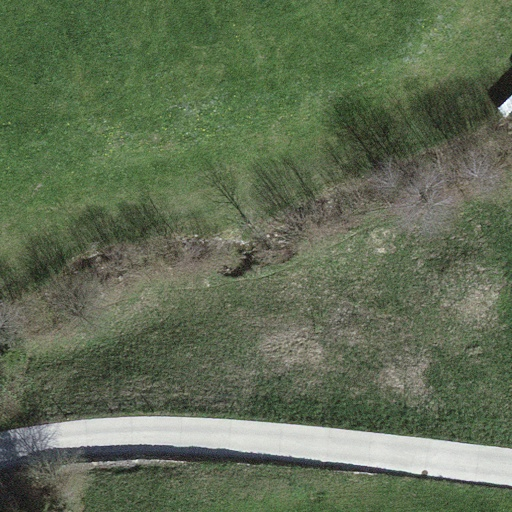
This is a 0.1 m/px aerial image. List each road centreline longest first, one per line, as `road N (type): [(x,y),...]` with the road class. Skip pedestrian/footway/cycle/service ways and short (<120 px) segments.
road 1 (track): [(0,300),(163,242),(484,95),(511,62)]
road 2 (unclassified): [(511,474),(159,434),(0,452)]
